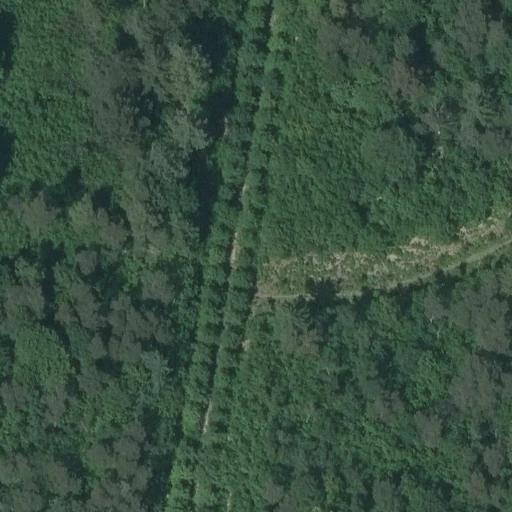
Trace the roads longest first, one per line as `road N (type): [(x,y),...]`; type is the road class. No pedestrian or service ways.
road 1 (track): [(267,0),(187,511)]
road 2 (track): [(511,231),(422,278),(340,293),(219,285)]
